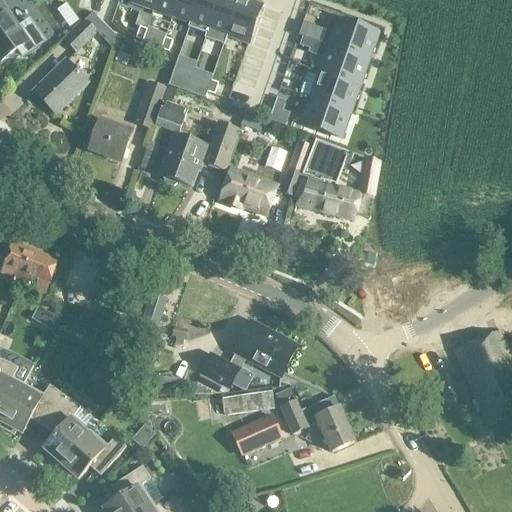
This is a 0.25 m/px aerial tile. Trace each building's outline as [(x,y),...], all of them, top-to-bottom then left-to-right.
[(51,0),(59,18),(71,12),(65,0),(51,0)] [(133,0),(132,5),(153,12),(157,0),(133,0)] [(157,0),(153,12),(172,18),(177,0),(157,0)] [(177,0),(172,18),(189,24),(190,25),(198,0),(177,0)] [(189,24),(187,29),(207,36),(209,31),(208,31),(218,0),(198,0),(190,25),(189,24)] [(218,0),(208,31),(209,31),(226,37),(238,0),(218,0)] [(240,0),(238,0),(226,37),(247,45),(260,7),(240,0)] [(32,24),(26,23),(18,29),(0,2),(0,63),(17,52),(20,57),(25,58),(42,46),(43,40),(32,24)] [(337,21),(328,48),(368,62),(378,35),(337,21)] [(83,24),(64,43),(76,56),(98,35),(92,29),(85,22),(83,24)] [(303,24),(298,37),(321,45),(325,32),(303,24)] [(139,29),(135,40),(143,43),(146,31),(139,29)] [(161,51),(165,40),(166,36),(160,34),(155,49),(161,51)] [(165,40),(161,51),(168,54),(172,42),(165,40)] [(328,48),(319,74),(359,88),(368,62),(328,48)] [(87,84),(67,63),(34,95),(55,116),(87,84)] [(186,94),(192,78),(173,72),(168,88),(186,94)] [(319,74),(310,99),(350,113),(359,88),(319,74)] [(210,83),(206,94),(214,96),(218,85),(210,83)] [(148,85),(134,126),(151,132),(165,91),(148,85)] [(310,99),(301,126),(341,140),(350,113),(310,99)] [(278,100),(274,109),(283,113),(286,103),(278,100)] [(164,103),(156,125),(179,134),(187,111),(164,103)] [(100,122),(96,133),(90,131),(83,148),(90,150),(89,152),(119,164),(130,133),(100,122)] [(219,126),(216,135),(215,135),(203,168),(224,175),(236,143),(236,142),(239,133),(219,126)] [(161,178),(163,179),(164,185),(173,188),(177,184),(191,189),(205,149),(175,138),(161,178)] [(315,142),(302,176),(301,181),(305,182),(297,204),(322,210),(321,213),(352,222),(359,197),(336,189),(337,185),(335,179),(330,177),(335,163),(344,166),(349,154),(315,142)] [(365,160),(359,197),(375,199),(381,165),(365,160)] [(301,181),(302,176),(289,171),(280,196),(293,200),(301,181)] [(275,189),(233,173),(223,201),(229,203),(227,207),(240,212),(241,207),(265,216),(275,189)] [(58,262),(12,244),(0,275),(0,282),(10,286),(13,277),(36,286),(33,293),(44,297),(58,262)] [(119,275),(105,270),(96,293),(105,297),(108,291),(112,293),(119,275)] [(379,308),(425,300),(421,277),(375,284),(379,308)] [(153,343),(166,301),(151,296),(137,338),(153,343)] [(51,331),(57,320),(51,317),(45,328),(51,331)] [(75,323),(68,331),(81,342),(88,334),(75,323)] [(252,324),(235,356),(280,379),(296,348),(252,324)] [(483,372),(504,420),(511,416),(511,357),(501,332),(454,354),(466,380),(483,372)] [(0,339),(0,356),(19,367),(26,354),(0,339)] [(239,371),(210,355),(197,377),(199,378),(189,397),(226,394),(239,371)] [(8,365),(0,361),(0,427),(23,385),(12,379),(18,370),(8,365)] [(483,372),(466,380),(487,428),(504,420),(483,372)] [(23,385),(0,427),(0,429),(13,436),(15,432),(22,436),(35,411),(48,421),(64,398),(49,387),(43,396),(23,385)] [(442,395),(450,413),(464,407),(456,388),(442,395)] [(279,404),(289,430),(292,436),(308,430),(308,428),(318,424),(329,454),(353,445),(339,410),(335,411),(330,400),(300,413),(290,390),(276,396),(279,404)] [(224,420),(274,412),(271,391),(205,401),(209,427),(225,424),(224,420)] [(80,408),(64,398),(48,421),(62,430),(43,451),(49,455),(45,459),(57,469),(90,432),(73,417),(80,408)] [(241,460),(282,441),(271,417),(230,436),(241,460)] [(90,432),(57,469),(69,480),(72,476),(78,481),(96,460),(107,470),(125,449),(114,439),(107,447),(90,432)] [(370,463),(335,475),(340,491),(356,486),(362,506),(399,494),(391,470),(374,476),(370,463)] [(142,511),(153,505),(141,486),(150,480),(142,468),(118,483),(126,495),(103,510),(103,511),(142,511)] [(338,511),(332,488),(315,492),(318,504),(298,509),(298,511),(338,511)]
